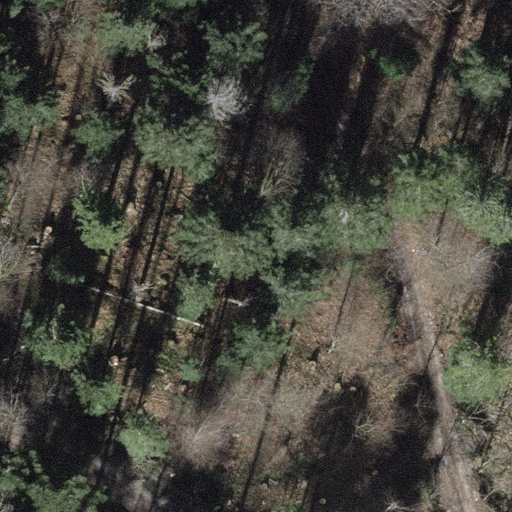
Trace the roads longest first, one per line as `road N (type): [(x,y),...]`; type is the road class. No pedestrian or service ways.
road 1 (track): [(299,0),(415,277),(463,511)]
road 2 (track): [(152,511),(120,478),(59,439),(0,421)]
